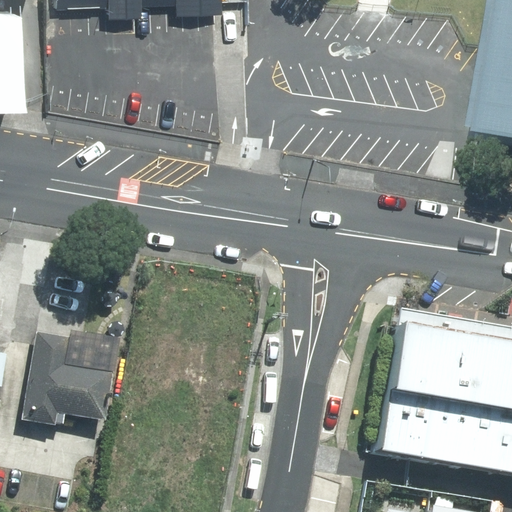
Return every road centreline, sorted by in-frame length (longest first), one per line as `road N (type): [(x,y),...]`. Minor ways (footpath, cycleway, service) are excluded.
road 1 (secondary): [(307,224),(0,172)]
road 2 (residential): [(355,231),(344,292),(302,385)]
road 3 (residential): [(302,385),(298,283),(307,224)]
road 4 (secondary): [(511,257),(355,231)]
road 5 (residential): [(279,511),(302,385)]
